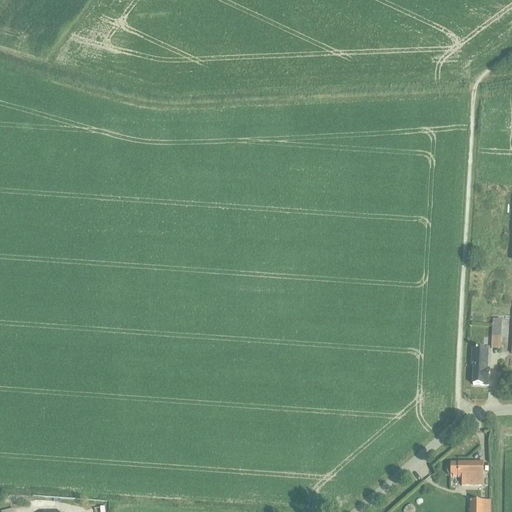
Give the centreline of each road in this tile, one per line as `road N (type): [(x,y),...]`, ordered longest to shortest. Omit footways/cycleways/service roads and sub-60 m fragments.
road 1 (track): [(511,52),(481,77),(472,99),(458,374),(467,420)]
road 2 (unclassified): [(359,511),(464,421),(511,411)]
